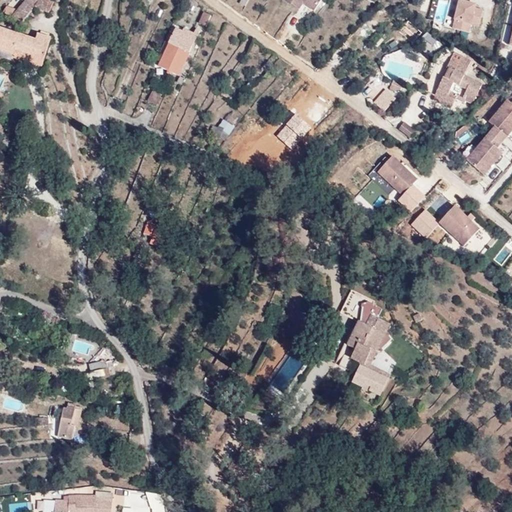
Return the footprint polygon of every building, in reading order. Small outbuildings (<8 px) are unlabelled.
[(21,24),(34,7),(35,6),(27,0),(26,0),(17,11),(10,9),(3,14),(13,17),(21,24)] [(49,14),(54,2),(48,0),(27,0),(35,6),(34,7),(49,14)] [(282,0),(298,11),(303,3),(315,11),(321,0),(282,0)] [(458,1),(452,29),(470,33),(471,27),(473,27),(473,25),(480,26),(484,10),(476,8),(477,6),(458,1)] [(204,13),(199,23),(207,26),(211,16),(204,13)] [(42,67),(51,40),(48,39),(40,36),(38,35),(36,41),(0,29),(0,51),(13,56),(15,51),(32,56),(31,61),(30,64),(42,67)] [(186,34),(176,29),(159,67),(179,76),(200,31),(196,30),(194,34),(187,31),(186,34)] [(31,61),(32,56),(15,51),(13,56),(31,61)] [(471,61),(454,53),(447,67),(448,68),(435,96),(453,105),(456,98),(457,96),(458,95),(450,91),(454,83),(467,89),(465,94),(467,95),(465,99),(473,103),(482,84),(464,75),(471,61)] [(403,85),(393,81),(389,89),(399,93),(403,85)] [(162,95),(154,91),(149,102),(157,106),(162,95)] [(453,105),(435,96),(433,100),(451,108),(453,105)] [(511,104),(508,101),(489,123),(495,128),(490,133),(502,143),(511,130),(511,104)] [(405,122),(399,129),(410,137),(416,130),(405,122)] [(224,131),(214,127),(210,134),(220,139),(224,131)] [(502,143),(490,133),(475,151),(467,161),(484,176),(503,154),(497,149),(502,143)] [(469,147),(461,156),(467,161),(475,151),(469,147)] [(394,157),(379,174),(404,196),(419,180),(394,157)] [(456,208),(440,225),(464,248),(481,230),(456,208)] [(411,224),(425,236),(436,222),(422,211),(411,224)] [(143,231),(153,235),(158,224),(149,219),(143,231)] [(158,224),(153,235),(149,242),(159,247),(169,225),(160,221),(158,224)] [(132,256),(138,259),(143,261),(147,253),(136,248),(132,256)] [(397,271),(387,273),(390,284),(400,281),(397,271)] [(419,314),(413,317),(416,323),(422,321),(419,314)] [(367,325),(360,322),(348,346),(356,350),(352,358),(363,363),(357,376),(384,388),(388,380),(363,368),(371,351),(376,353),(390,324),(372,315),(367,325)] [(376,353),(371,351),(363,368),(388,380),(390,375),(370,366),(376,353)] [(233,372),(238,364),(232,361),(228,369),(233,372)] [(110,377),(106,362),(89,366),(89,365),(81,366),(83,376),(89,375),(91,382),(110,377)] [(75,410),(76,406),(68,404),(67,410),(64,409),(58,437),(72,440),(75,427),(72,426),(75,410)] [(78,428),(82,411),(75,410),(72,426),(75,427),(78,428)] [(48,426),(48,418),(38,418),(39,426),(48,426)] [(122,490),(112,490),(113,504),(123,504),(122,490)] [(164,511),(162,490),(148,492),(149,511),(164,511)] [(60,491),(40,493),(41,500),(61,498),(60,491)] [(57,505),(56,511),(111,511),(112,498),(88,496),(69,497),(69,505),(57,505)] [(30,511),(30,502),(8,503),(9,511),(30,511)]
